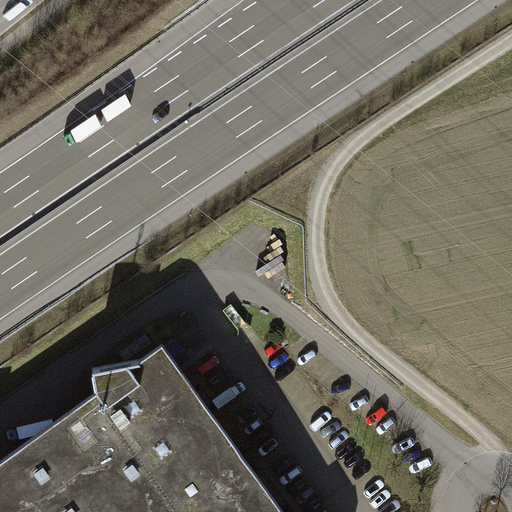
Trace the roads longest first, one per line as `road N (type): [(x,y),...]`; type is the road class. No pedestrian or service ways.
road 1 (track): [(511,460),(340,311),(322,278),(315,233),(322,186),(342,150),(511,36)]
road 2 (motorway): [(0,288),(430,0)]
road 3 (motorway): [(307,0),(0,205)]
road 4 (unknown): [(196,280),(360,511)]
